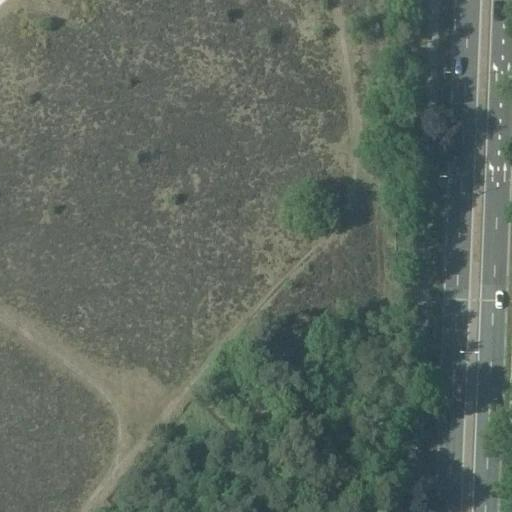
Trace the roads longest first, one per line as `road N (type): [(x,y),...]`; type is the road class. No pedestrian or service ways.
road 1 (primary): [(469,0),(445,511)]
road 2 (primary): [(485,511),(504,0)]
road 3 (track): [(0,316),(156,426)]
